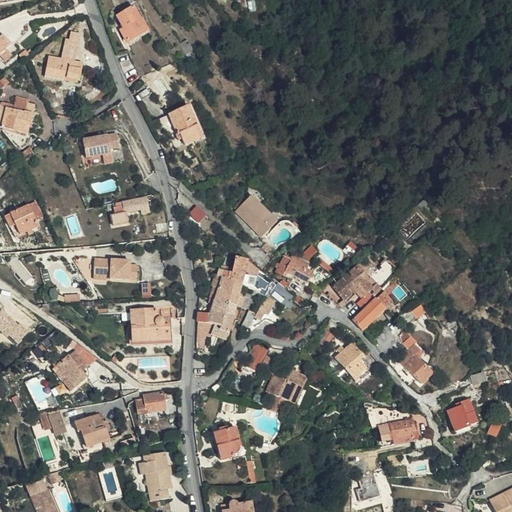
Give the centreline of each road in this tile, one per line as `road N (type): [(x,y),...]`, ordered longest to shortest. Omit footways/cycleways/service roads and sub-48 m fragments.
road 1 (residential): [(91,0),(167,169),(190,277),(188,384)]
road 2 (residential): [(188,384),(216,376),(254,334),(299,341),(336,312),(421,400),(439,444),(481,474)]
road 3 (residential): [(0,281),(134,381),(188,384)]
road 4 (unknown): [(170,182),(269,267)]
road 5 (residential): [(188,384),(200,511)]
